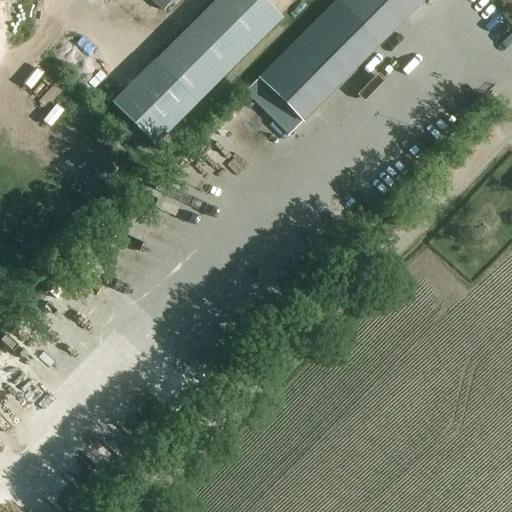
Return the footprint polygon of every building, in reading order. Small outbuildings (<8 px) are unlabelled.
[(262,0),(216,0),(154,62),(111,105),(153,148),(196,105),(282,19),(262,0)] [(172,0),(151,0),(163,10),(172,0)] [(337,0),(259,79),(302,122),(424,0),(337,0)] [(42,53),(48,59),(51,56),(32,35),(17,49),(30,64),(42,53)] [(430,71),(435,58),(421,53),(416,66),(430,71)]
